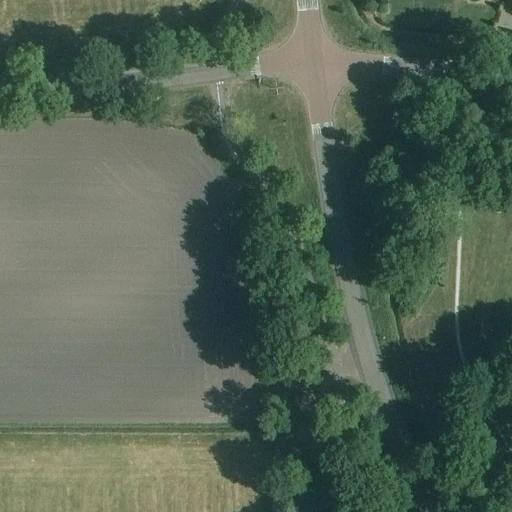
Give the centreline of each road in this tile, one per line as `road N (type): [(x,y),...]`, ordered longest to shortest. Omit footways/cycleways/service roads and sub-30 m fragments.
road 1 (tertiary): [(0,89),(313,62)]
road 2 (tertiary): [(364,357),(338,244),(313,62)]
road 3 (tertiary): [(511,78),(313,62)]
road 4 (unclassified): [(364,357),(309,401),(302,427),(309,511)]
road 5 (tertiary): [(426,511),(364,357)]
